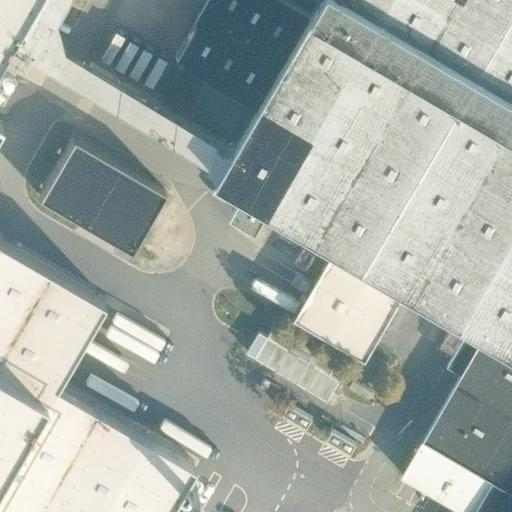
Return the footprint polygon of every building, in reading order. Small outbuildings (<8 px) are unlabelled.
[(0,0),(0,49),(4,43),(17,19),(28,0),(0,0)] [(511,511),(511,0),(318,0),(312,11),(292,0),(207,0),(175,56),(257,104),(235,143),(220,167),(248,183),(236,203),(262,217),(273,198),(343,239),(299,315),(369,355),(415,278),(487,320),(464,358),(477,365),(411,477),(470,511),(511,511)] [(60,75),(220,167),(235,143),(74,52),(17,19),(4,43),(60,75)] [(0,106),(0,511),(176,511),(199,472),(206,461),(66,380),(113,296),(0,228),(0,116),(5,109),(0,106)] [(134,249),(168,190),(75,136),(41,195),(134,249)]
